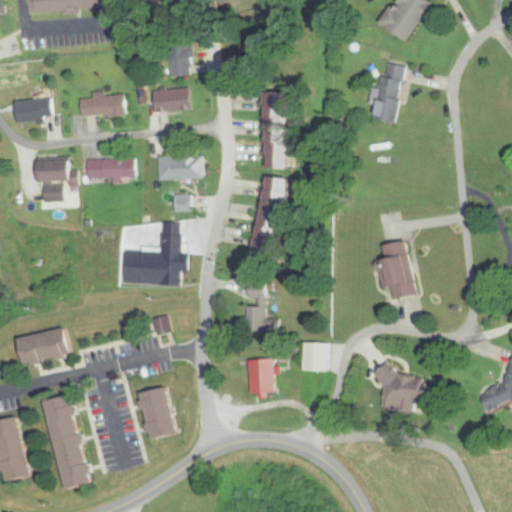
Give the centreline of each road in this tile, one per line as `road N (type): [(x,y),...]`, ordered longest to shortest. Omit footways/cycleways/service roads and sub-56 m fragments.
road 1 (residential): [(214,454),(203,349),(227,165),(203,0)]
road 2 (residential): [(511,17),(478,41),(453,86),(470,297)]
road 3 (secondary): [(109,511),(214,454),(252,443),(321,461),(364,511)]
road 4 (residential): [(293,448),(334,401),(359,339),(384,330),(455,337),(466,327),(470,297)]
road 5 (residential): [(0,121),(23,142),(44,146),(225,129)]
road 6 (residential): [(203,349),(0,394)]
